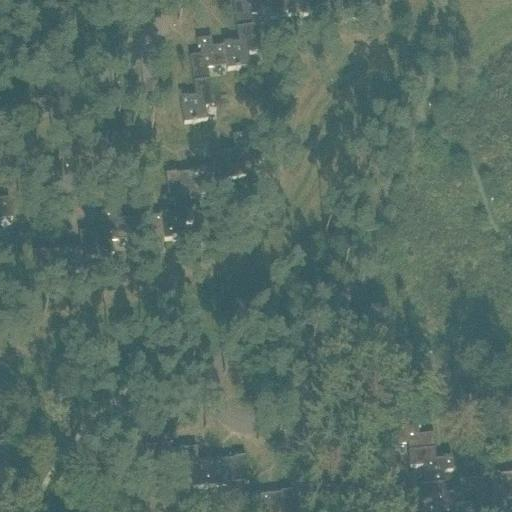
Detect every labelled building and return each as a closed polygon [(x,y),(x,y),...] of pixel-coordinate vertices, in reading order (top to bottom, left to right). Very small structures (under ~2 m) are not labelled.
[(232,5),(236,31),(252,29),(250,17),(269,14),(266,0),(243,0),(244,3),(232,5)] [(266,0),(269,14),(270,20),(302,16),(299,0),(266,0)] [(299,0),(302,16),(302,17),(336,12),(333,0),(299,0)] [(333,0),(336,12),(343,11),(345,24),(366,21),(363,1),(368,0),(333,0)] [(223,45),(223,47),(226,68),(226,72),(235,71),(235,73),(239,72),(239,70),(250,69),(248,56),(256,55),(252,29),(236,31),(238,45),(231,47),(231,44),(223,45)] [(189,59),(193,85),(209,82),(207,70),(226,68),(223,47),(212,49),(210,40),(196,42),(197,50),(200,50),(201,57),(189,59)] [(209,82),(193,85),(195,99),(188,100),(188,98),(179,99),(183,126),(206,122),(205,110),(213,108),(209,82)] [(236,153),(226,154),(229,181),(245,179),(243,166),(263,163),(260,143),(248,144),(246,136),(232,138),(233,146),(235,146),(236,153)] [(205,170),(197,171),(201,198),(209,197),(209,199),(213,198),(213,196),(224,195),(222,182),(229,181),(226,154),(210,157),(212,172),(205,173),(205,170)] [(168,203),(173,202),(189,200),(201,198),(197,171),(189,172),(190,175),(176,177),(176,175),(164,176),(168,203)] [(0,222),(11,221),(8,200),(0,201),(0,222)] [(159,218),(163,243),(172,241),(172,243),(176,243),(175,241),(186,239),(184,227),(193,225),(189,200),(173,202),(175,216),(168,217),(167,215),(159,216),(159,218)] [(105,231),(94,232),(98,259),(113,257),(112,244),(130,241),(127,221),(116,222),(115,214),(100,216),(102,224),(104,224),(105,231)] [(139,219),(127,221),(130,241),(131,247),(163,243),(159,218),(139,221),(139,219)] [(73,248),(65,249),(70,276),(77,275),(78,277),(81,276),(81,274),(92,273),(90,260),(98,259),(94,232),(78,235),(81,250),(73,251),(73,248)] [(70,276),(65,249),(58,250),(58,253),(45,255),(44,252),(33,254),(36,274),(37,281),(70,276)] [(407,446),(408,454),(434,451),(433,436),(418,437),(418,430),(420,430),(419,422),(392,424),(393,433),(391,433),(391,437),(393,437),(394,448),(407,446)] [(167,480),(183,478),(180,452),(170,453),(169,446),(171,445),(170,437),(156,438),(156,447),(144,448),(146,469),(166,467),(167,480)] [(207,489),(215,488),(212,462),(204,462),(204,465),(197,465),(196,450),(180,452),(183,478),(191,478),(192,490),(203,489),(203,491),(207,491),(207,489)] [(422,469),(424,487),(444,485),(443,474),(452,473),(451,459),(442,459),(443,461),(435,462),(434,451),(408,454),(409,470),(422,469)] [(215,488),(227,487),(243,486),(248,485),(245,458),(233,460),(233,462),(220,463),(220,461),(212,462),(215,488)] [(511,500),(511,475),(499,477),(499,475),(490,476),(490,477),(492,477),(494,502),(511,500)] [(494,504),(494,502),(492,477),(490,477),(480,478),(480,480),(458,482),(459,493),(461,507),(494,504)] [(453,511),(453,508),(461,507),(459,493),(452,494),(452,495),(445,496),(444,485),(424,487),(418,488),(419,504),(432,503),(432,511),(453,511)] [(243,486),(227,487),(229,511),(260,511),(260,498),(259,496),(251,497),(251,499),(244,499),(243,486)] [(280,496),(260,498),(260,511),(293,511),(292,493),(280,494),(280,496)]
